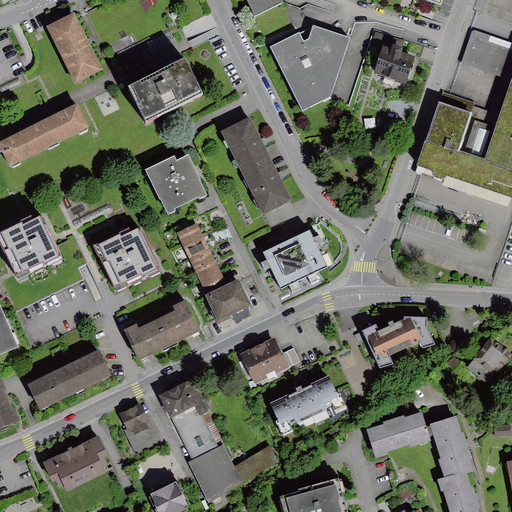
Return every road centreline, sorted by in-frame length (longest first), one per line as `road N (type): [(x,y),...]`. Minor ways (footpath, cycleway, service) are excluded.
road 1 (primary): [(0,455),(316,306),(362,294)]
road 2 (residential): [(371,241),(312,188),(218,0)]
road 3 (residential): [(462,0),(396,199),(371,241)]
road 4 (unknown): [(396,228),(475,252),(499,240),(498,212),(412,178)]
road 5 (primary): [(362,294),(511,301)]
